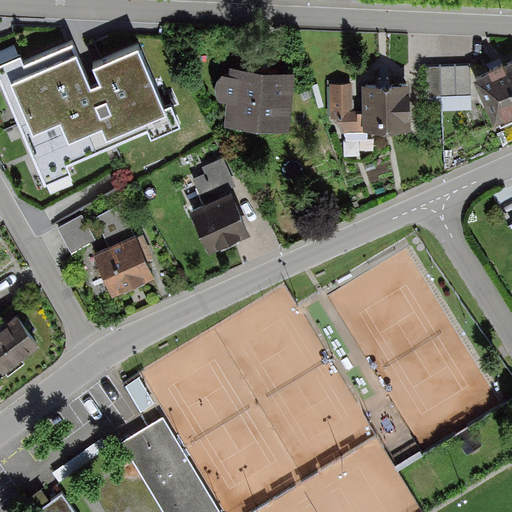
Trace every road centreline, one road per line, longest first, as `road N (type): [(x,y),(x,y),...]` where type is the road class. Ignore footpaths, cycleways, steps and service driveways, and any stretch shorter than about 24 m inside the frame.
road 1 (residential): [(511,25),(0,4)]
road 2 (residential): [(97,355),(258,271),(433,201)]
road 3 (residential): [(97,355),(0,193)]
road 4 (residential): [(511,338),(433,201)]
road 5 (residential): [(0,428),(97,355)]
